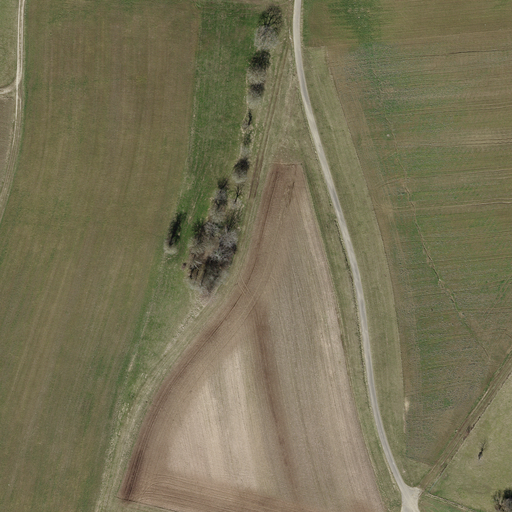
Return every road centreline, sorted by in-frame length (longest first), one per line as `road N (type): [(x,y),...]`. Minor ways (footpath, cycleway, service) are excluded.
road 1 (track): [(299,0),(303,93),(358,281),(377,415),(417,511)]
road 2 (track): [(0,205),(18,122),(22,0)]
road 3 (track): [(405,511),(511,361)]
